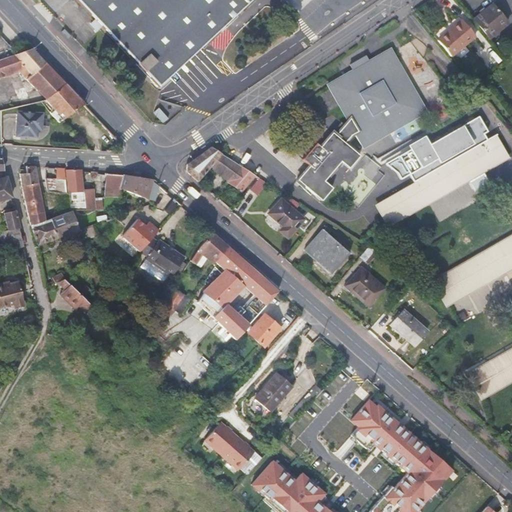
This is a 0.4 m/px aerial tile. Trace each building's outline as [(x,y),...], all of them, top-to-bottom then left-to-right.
[(75,0),(93,19),(100,27),(155,87),(222,25),(233,15),(248,0),(75,0)] [(506,25),(490,5),(472,20),(488,39),(506,25)] [(233,15),(222,25),(224,27),(235,17),(233,15)] [(87,24),(95,32),(100,27),(93,19),(87,24)] [(450,31),(449,30),(440,38),(454,54),(476,36),(463,20),(455,26),(456,27),(450,31)] [(31,48),(0,59),(0,76),(25,68),(31,75),(26,79),(45,101),(64,84),(49,67),(31,48)] [(366,143),(369,147),(429,111),(391,48),(369,61),(371,65),(389,54),(422,109),(366,143)] [(352,70),(341,77),(343,81),(333,87),(352,118),(347,123),(336,136),(333,133),(320,146),(316,143),(302,159),(309,165),(308,166),(324,179),(340,161),(348,169),(359,156),(344,143),(351,136),(359,131),(366,143),(422,109),(389,54),(371,65),(369,61),(366,57),(350,66),(352,70)] [(333,87),(343,81),(341,77),(326,86),(347,123),(352,118),(333,87)] [(45,101),(62,120),(82,103),(73,93),(64,84),(45,101)] [(39,129),(40,114),(16,113),(15,136),(35,137),(35,129),(39,129)] [(376,204),(389,227),(511,158),(499,135),(484,143),(479,135),(483,133),(475,119),(426,146),(421,138),(405,147),(407,151),(387,163),(384,164),(392,172),(395,178),(404,173),(411,184),(376,204)] [(186,166),(186,172),(195,181),(208,167),(227,178),(223,183),(239,192),(254,176),(209,149),(186,166)] [(20,174),(22,185),(37,183),(34,167),(26,166),(26,169),(26,173),(21,173),(20,174)] [(297,179),(320,200),(331,188),(323,181),(324,179),(308,166),(297,179)] [(81,192),(78,171),(65,170),(68,192),(81,192)] [(105,184),(119,186),(121,175),(106,174),(105,184)] [(146,200),(151,180),(121,175),(119,186),(119,189),(146,200)] [(6,178),(0,179),(0,200),(11,197),(6,178)] [(249,189),(254,194),(264,182),(258,178),(249,189)] [(156,185),(151,180),(146,200),(150,202),(151,201),(156,185)] [(22,185),(28,216),(43,212),(37,183),(22,185)] [(298,202),(288,196),(283,202),(292,210),(298,202)] [(279,231),(287,237),(303,219),(292,210),(283,202),(279,199),(267,213),(282,227),(279,231)] [(174,201),(165,210),(171,216),(171,215),(180,206),(174,201)] [(3,213),(8,230),(18,228),(14,211),(3,213)] [(78,231),(78,230),(70,211),(29,226),(35,246),(78,231)] [(135,220),(120,236),(138,252),(157,232),(150,226),(146,230),(135,220)] [(22,247),(18,228),(8,230),(0,232),(5,251),(22,247)] [(305,250),(332,273),(350,252),(324,229),(305,250)] [(210,233),(195,253),(199,255),(202,251),(214,262),(227,248),(219,241),(210,233)] [(511,236),(431,282),(445,306),(511,268),(511,236)] [(169,276),(182,258),(158,240),(145,258),(169,276)] [(368,247),(361,255),(367,260),(374,251),(368,247)] [(227,248),(214,262),(225,272),(201,293),(203,296),(196,303),(209,315),(212,318),(225,305),(243,286),(256,273),(242,261),(227,248)] [(183,276),(184,276),(199,255),(195,253),(175,280),(178,282),(183,276)] [(386,289),(362,268),(345,286),(369,308),(386,289)] [(264,280),(256,273),(243,286),(251,294),(264,280)] [(62,279),(59,274),(49,279),(52,284),(57,282),(62,279)] [(92,308),(62,279),(57,282),(65,290),(60,295),(75,310),(79,307),(86,314),(92,308)] [(218,323),(234,338),(276,291),(266,281),(264,280),(251,294),(235,313),(228,320),(224,316),(218,323)] [(14,310),(24,307),(18,282),(4,286),(4,283),(0,283),(0,307),(12,304),(14,310)] [(169,309),(179,297),(169,289),(161,301),(169,309)] [(186,303),(179,297),(169,309),(177,315),(186,303)] [(228,320),(235,313),(225,305),(212,318),(218,323),(224,316),(228,320)] [(392,323),(417,346),(430,332),(405,309),(392,323)] [(248,334),(262,346),(277,329),(264,316),(248,334)] [(148,357),(160,344),(148,334),(136,347),(139,350),(148,357)] [(121,335),(107,350),(117,358),(130,344),(121,335)] [(511,348),(467,373),(482,397),(511,380),(511,348)] [(290,386),(276,373),(254,398),(268,411),(290,386)] [(245,461),(253,452),(219,422),(203,440),(236,470),(238,468),(245,461)] [(500,434),(504,438),(510,431),(507,427),(500,434)] [(245,461),(238,468),(241,471),(247,463),(245,461)] [(243,481),(249,487),(260,474),(254,469),(243,481)]
